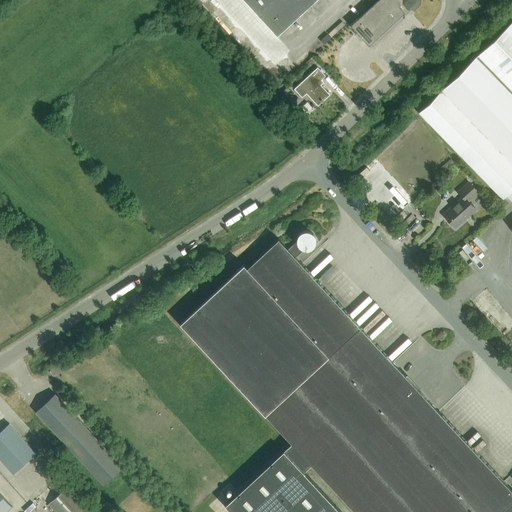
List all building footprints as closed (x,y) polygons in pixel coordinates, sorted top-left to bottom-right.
[(244,0),(277,36),(316,0),(244,0)] [(377,0),(358,19),(350,25),(369,46),(376,39),(407,10),(414,10),(420,5),(420,0),(377,0)] [(511,200),(511,21),(418,112),(503,199),(507,195),(511,200)] [(322,102),(330,95),(319,82),(325,77),(318,68),(294,89),(302,98),(306,94),(316,105),(321,100),(322,102)] [(383,89),(387,93),(406,75),(403,71),(383,89)] [(454,164),(451,159),(441,167),(445,172),(454,164)] [(467,201),(477,192),(469,183),(459,192),(463,197),(453,206),(452,205),(447,210),(448,211),(443,215),(454,228),(475,209),(467,201)] [(511,511),(511,491),(296,257),(305,249),(306,249),(308,249),(309,249),(311,248),(312,247),(314,246),(315,245),(315,243),(316,242),(316,240),(316,238),(316,237),(315,235),(314,234),(313,233),(311,232),(310,231),(308,231),(307,231),(305,231),(303,231),(302,232),(301,233),(299,234),(298,235),(298,237),(297,238),(297,241),(288,249),(279,239),(247,268),(244,264),(180,323),(265,415),(291,443),(225,505),(231,511),(341,511),(304,471),(311,465),(354,511),(511,511)] [(55,395),(36,412),(103,486),(123,468),(55,395)] [(9,424),(0,431),(0,459),(13,474),(36,454),(9,424)] [(114,493),(119,498),(126,492),(120,487),(114,493)] [(82,511),(86,509),(68,488),(50,504),(56,511),(82,511)] [(0,493),(0,511),(5,511),(12,507),(0,493)]
